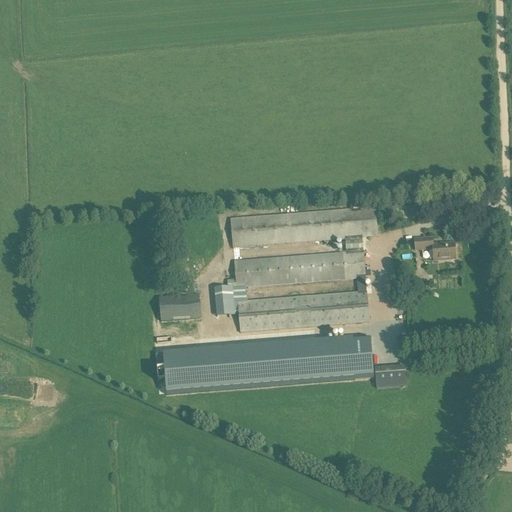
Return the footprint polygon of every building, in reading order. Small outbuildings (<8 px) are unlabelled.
[(482,124),(480,110),(474,111),(476,125),(482,124)] [(422,197),(415,207),(422,212),(429,202),(422,197)] [(375,208),(230,220),(233,249),(345,240),(362,238),(377,237),(375,208)] [(205,239),(208,231),(195,226),(192,234),(205,239)] [(362,238),(345,240),(346,253),(363,252),(362,238)] [(432,239),(415,240),(415,251),(434,250),(434,262),(455,260),(454,244),(432,245),(432,239)] [(228,281),(227,290),(365,279),(363,252),(346,253),(234,262),(236,280),(228,281)] [(366,292),(238,303),(240,334),(369,323),(366,292)] [(161,322),(201,319),(199,295),(159,298),(161,322)] [(214,314),(224,313),(223,295),(213,295),(214,314)] [(370,338),(164,354),(167,395),(373,380),(370,338)] [(375,369),(377,390),(407,387),(406,367),(375,369)]
